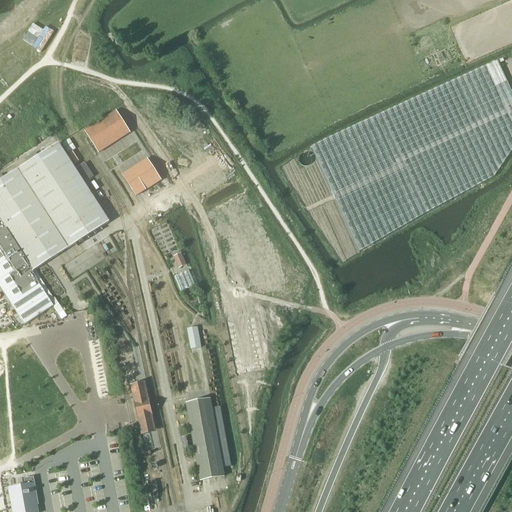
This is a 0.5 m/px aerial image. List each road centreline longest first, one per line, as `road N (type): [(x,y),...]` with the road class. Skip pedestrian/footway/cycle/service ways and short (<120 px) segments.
road 1 (motorway): [(511,313),(407,511)]
road 2 (trunk): [(386,347),(317,511)]
road 3 (tertiary): [(405,320),(383,321),(344,345),(317,380),(303,431)]
road 4 (tertiary): [(303,431),(332,388),(386,347)]
